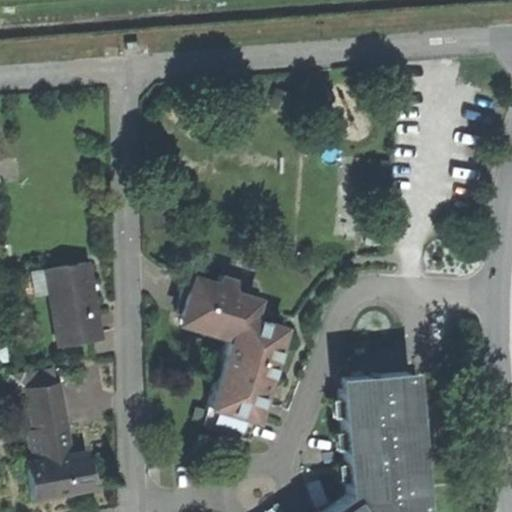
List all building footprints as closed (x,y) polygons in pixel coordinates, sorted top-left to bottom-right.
[(85,262),(47,268),(51,290),(48,290),(58,344),(98,337),(85,262)] [(212,332),(225,336),(212,380),(206,401),(199,423),(220,429),(225,411),(251,419),(260,390),(267,392),(271,379),(264,376),(279,326),(246,316),(252,298),(226,290),(229,277),(216,273),(213,283),(187,276),(187,277),(184,277),(173,313),(178,315),(210,325),(212,332)] [(188,372),(185,371),(179,393),(182,394),(183,389),(203,395),(207,382),(187,376),(188,372)] [(417,511),(405,371),(340,377),(341,388),(335,388),(345,493),(318,511),(417,511)] [(206,401),(212,380),(208,378),(207,382),(203,395),(202,400),(206,401)] [(31,404),(56,400),(59,399),(57,384),(28,389),(31,404)] [(41,432),(60,429),(56,400),(31,404),(35,433),(41,432)] [(225,411),(220,429),(246,437),(251,419),(225,411)] [(41,432),(45,459),(64,456),(60,429),(41,432)] [(46,464),(26,468),(31,497),(91,487),(85,452),(64,456),(45,459),(46,464)]
